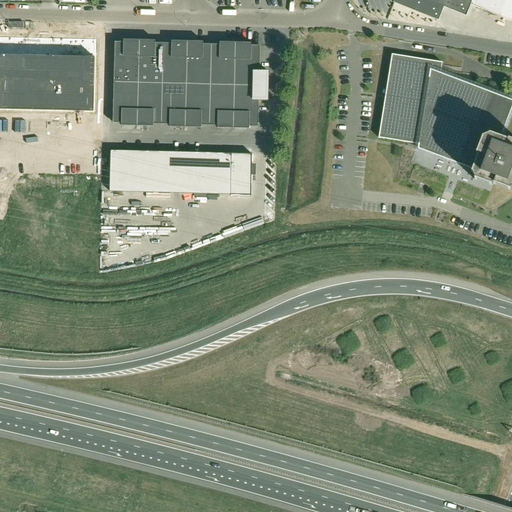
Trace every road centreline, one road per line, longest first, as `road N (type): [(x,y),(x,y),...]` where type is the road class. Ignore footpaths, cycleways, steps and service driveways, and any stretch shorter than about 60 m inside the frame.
road 1 (motorway): [(511,310),(439,291),(367,288),(301,303),(120,368),(0,367)]
road 2 (motorway): [(456,511),(0,391)]
road 3 (motorway): [(0,415),(374,511)]
road 4 (unclassified): [(189,19),(0,14)]
road 5 (unclassified): [(339,22),(511,50)]
road 6 (unclassified): [(339,22),(189,19)]
